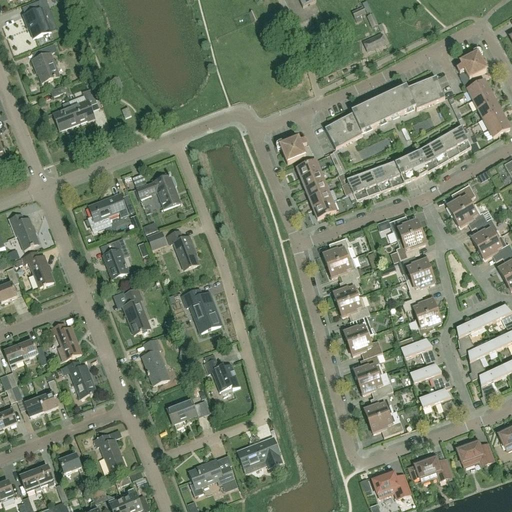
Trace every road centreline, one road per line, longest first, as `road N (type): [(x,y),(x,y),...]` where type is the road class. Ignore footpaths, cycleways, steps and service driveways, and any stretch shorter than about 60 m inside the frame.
road 1 (residential): [(152,467),(262,415),(216,243),(175,141)]
road 2 (residential): [(298,246),(351,457),(366,465),(477,422)]
road 3 (residential): [(257,133),(473,31),(486,35)]
road 4 (residential): [(43,193),(175,141)]
road 5 (residential): [(0,461),(127,412)]
road 6 (residential): [(298,246),(426,201)]
road 7 (residential): [(43,193),(0,80)]
road 8 (residential): [(257,133),(298,246)]
